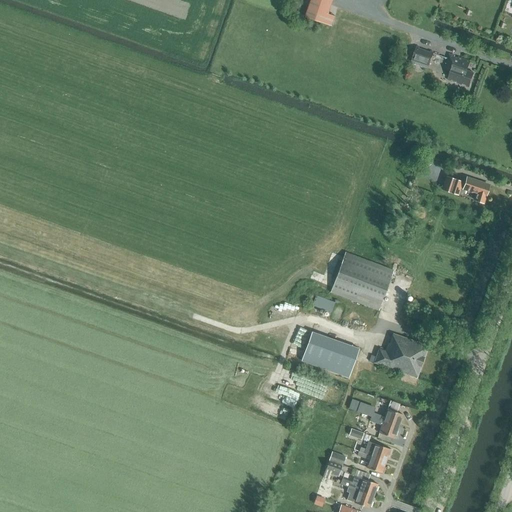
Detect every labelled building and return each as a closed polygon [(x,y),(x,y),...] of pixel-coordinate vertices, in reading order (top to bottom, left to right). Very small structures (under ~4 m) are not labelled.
[(329,14),(333,0),(312,0),(306,18),(332,27),(336,17),(329,14)] [(431,53),(419,49),(420,48),(417,47),(412,60),(430,66),(434,53),(432,52),(431,53)] [(462,86),(462,85),(465,86),(465,87),(469,88),(475,73),(468,71),(471,62),(458,57),(458,58),(454,57),(455,56),(449,54),(444,69),(450,71),(447,80),(451,82),(452,81),(456,83),(456,84),(462,86)] [(442,189),(459,195),(463,182),(447,176),(442,189)] [(477,202),(484,204),(491,186),(467,178),(463,190),(479,196),(477,202)] [(331,293),(380,311),(395,271),(346,253),(331,293)] [(335,303),(316,297),(312,306),(331,313),(335,303)] [(302,339),(309,341),(314,322),(307,320),(302,339)] [(328,370),(328,371),(347,378),(359,346),(312,331),(303,362),(328,370)] [(369,361),(417,378),(429,346),(393,334),(390,343),(388,342),(385,351),(379,349),(376,357),(371,355),(369,361)] [(309,403),(312,396),(306,393),(303,400),(309,403)] [(268,396),(264,406),(288,415),(292,405),(268,396)] [(374,408),(360,403),(357,412),(371,417),(372,414),(372,413),(374,408)] [(384,417),(376,414),(376,416),(373,415),(372,414),(371,417),(399,427),(403,415),(387,409),(384,417)] [(378,433),(395,439),(399,427),(371,417),(369,421),(381,425),(378,433)] [(349,435),(362,440),(364,434),(351,429),(349,435)] [(358,452),(387,462),(391,450),(375,444),(369,441),(366,449),(360,447),(358,452)] [(329,461),(342,466),(346,457),(332,452),(329,461)] [(366,468),(382,474),(387,462),(358,452),(356,456),(369,461),(366,468)] [(325,472),(339,476),(342,466),(329,461),(325,472)] [(373,496),(377,484),(354,476),(352,482),(349,481),(349,482),(343,479),(340,485),(347,487),(373,496)] [(319,489),(327,492),(331,481),(323,478),(319,489)] [(355,503),(369,508),(373,496),(347,487),(346,491),(357,496),(355,503)]
